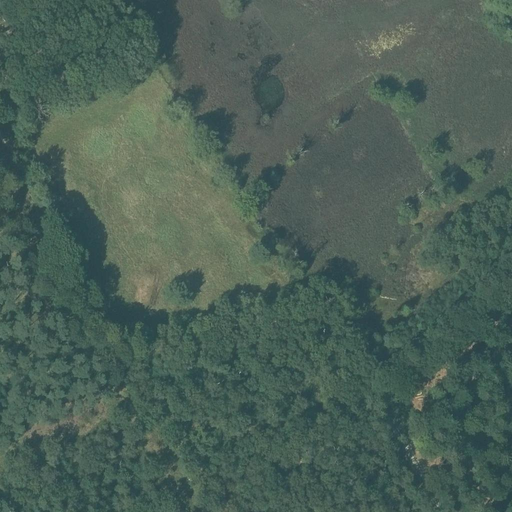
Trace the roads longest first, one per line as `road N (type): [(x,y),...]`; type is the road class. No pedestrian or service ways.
road 1 (track): [(0,191),(189,511)]
road 2 (track): [(452,511),(385,389)]
